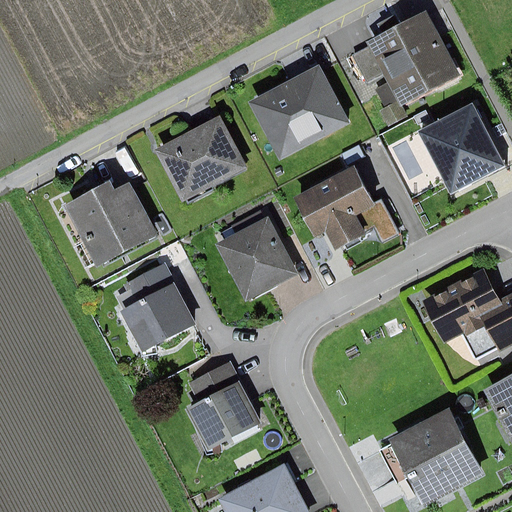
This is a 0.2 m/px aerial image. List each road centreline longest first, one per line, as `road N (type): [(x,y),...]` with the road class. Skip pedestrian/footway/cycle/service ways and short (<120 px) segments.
road 1 (residential): [(511,209),(320,310),(292,340),(295,383),(362,511)]
road 2 (residential): [(363,0),(27,175)]
